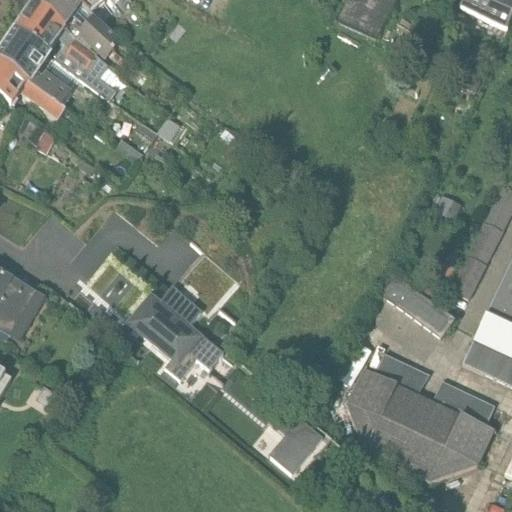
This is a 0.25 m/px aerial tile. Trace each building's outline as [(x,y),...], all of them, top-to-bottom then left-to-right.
[(42,0),(33,13),(76,46),(78,43),(104,65),(120,44),(93,21),(83,32),(72,25),(80,14),(89,20),(66,0),(42,0)] [(90,21),(107,6),(101,0),(66,0),(89,20),(90,21)] [(129,1),(128,0),(101,0),(107,6),(114,14),(129,1)] [(344,0),(333,23),(374,43),(398,0),(344,0)] [(452,2),(446,0),(431,0),(408,53),(424,60),(450,12),(448,11),(452,2)] [(511,0),(464,0),(459,11),(507,33),(511,22),(511,0)] [(76,46),(33,13),(15,38),(46,61),(56,47),(63,51),(53,65),(109,105),(116,95),(99,82),(108,70),(76,47),(76,46)] [(0,70),(64,115),(67,111),(62,108),(72,95),(45,76),(41,82),(35,77),(46,61),(15,38),(13,41),(14,42),(0,61),(0,70)] [(19,100),(42,116),(57,126),(64,115),(0,70),(0,104),(10,112),(19,100)] [(468,79),(461,92),(475,98),(481,85),(468,79)] [(168,124),(158,138),(173,148),(182,134),(168,124)] [(55,143),(48,138),(34,129),(33,130),(25,125),(18,136),(30,145),(29,147),(46,157),(55,143)] [(219,139),(228,147),(233,141),(224,133),(219,139)] [(141,157),(133,151),(121,143),(115,151),(135,166),(141,157)] [(93,172),(78,162),(73,169),(89,179),(93,172)] [(495,202),(511,210),(511,196),(501,190),(495,202)] [(455,222),(461,209),(440,198),(434,211),(455,222)] [(511,210),(495,202),(489,214),(508,225),(511,216),(511,210)] [(231,217),(244,227),(249,220),(236,210),(231,217)] [(489,214),(483,225),(503,236),(508,225),(489,214)] [(477,235),(478,235),(497,246),(502,237),(483,226),(477,235)] [(478,235),(471,248),(491,258),(497,246),(478,235)] [(471,248),(465,258),(485,269),(491,258),(471,248)] [(450,280),(459,262),(448,257),(439,275),(450,280)] [(465,259),(459,270),(480,281),(486,270),(465,259)] [(511,261),(486,314),(511,326),(511,261)] [(459,270),(453,283),(474,293),(480,281),(459,270)] [(0,335),(8,341),(35,297),(0,275),(0,335)] [(387,302),(400,283),(389,275),(376,294),(376,295),(387,302)] [(387,302),(396,309),(409,290),(400,283),(387,302)] [(468,304),(474,293),(453,283),(448,293),(468,304)] [(418,296),(409,290),(396,309),(405,316),(418,296)] [(179,369),(202,342),(189,332),(201,317),(171,293),(159,307),(150,299),(130,323),(155,344),(152,347),(171,363),(179,369)] [(405,316),(414,322),(427,303),(418,296),(405,316)] [(436,310),(427,303),(414,322),(423,329),(436,310)] [(423,329),(432,336),(446,316),(436,310),(423,329)] [(511,326),(486,314),(473,346),(479,348),(485,351),(498,357),(511,363),(511,326)] [(455,323),(446,316),(432,336),(441,342),(455,323)] [(179,369),(171,363),(164,372),(179,385),(195,366),(208,376),(222,359),(202,342),(179,369)] [(462,368),(475,374),(485,351),(479,348),(473,346),(462,368)] [(485,351),(475,374),(488,380),(498,357),(485,351)] [(375,378),(385,383),(395,363),(384,357),(375,378)] [(498,357),(488,380),(501,385),(511,363),(498,357)] [(396,388),(406,368),(395,363),(385,383),(396,388)] [(501,385),(511,390),(511,363),(501,385)] [(396,388),(407,393),(416,373),(406,368),(396,388)] [(432,405),(417,398),(407,393),(396,388),(385,383),(375,378),(364,373),(346,406),(362,452),(427,488),(477,469),(495,435),(485,430),(474,425),(463,420),(453,415),(442,410),(432,405)] [(429,379),(416,373),(407,393),(417,398),(429,379)] [(0,402),(11,383),(0,376),(0,402)] [(452,390),(441,385),(432,405),(442,410),(452,390)] [(442,410),(453,415),(462,395),(452,390),(442,410)] [(473,400),(462,395),(453,415),(463,420),(473,400)] [(463,420),(474,425),(483,405),(473,400),(463,420)] [(494,410),(483,405),(474,425),(485,430),(494,410)] [(291,478),(322,443),(281,409),(268,426),(284,439),(268,459),(291,478)]
